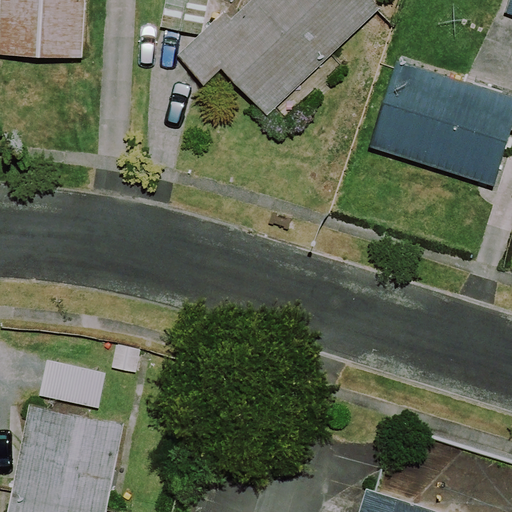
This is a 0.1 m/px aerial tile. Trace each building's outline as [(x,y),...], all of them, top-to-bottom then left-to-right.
[(81,0),(0,0),(0,53),(79,57),(81,0)] [(205,0),(162,0),(159,26),(203,31),(205,0)] [(377,8),(369,0),(236,0),(176,59),(203,87),(221,69),(266,115),(377,8)] [(511,117),(511,100),(396,65),(370,149),(491,186),(511,117)] [(41,361),(35,396),(97,408),(103,373),(41,361)] [(94,419),(28,406),(6,511),(101,511),(119,424),(94,419)] [(502,511),(362,468),(347,511),(502,511)]
